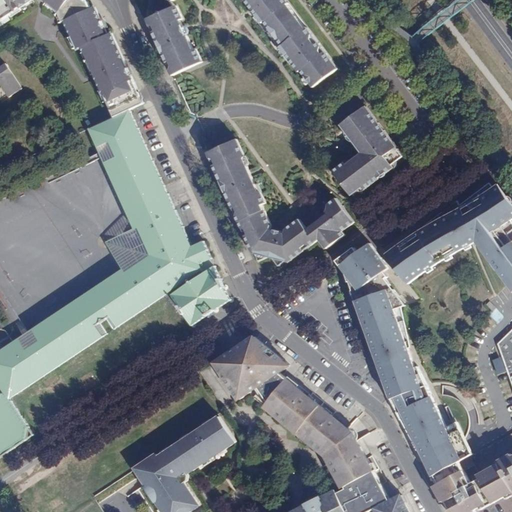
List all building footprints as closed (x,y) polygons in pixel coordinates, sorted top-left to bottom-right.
[(85,47),(116,115),(129,110),(131,109),(146,102),(114,32),(110,34),(101,14),(95,7),(93,8),(88,0),(0,0),(0,21),(31,0),(44,0),(60,12),(64,21),(67,20),(79,48),(85,47)] [(316,91),(341,72),(310,32),(308,32),(291,9),(292,8),(286,0),(169,0),(173,5),(180,0),(247,0),(248,1),(246,2),(265,27),(267,26),(285,49),(284,51),(302,75),(304,74),(316,91)] [(177,7),(175,8),(147,20),(174,78),(203,64),(197,51),(194,52),(180,23),(183,22),(177,7)] [(22,89),(6,64),(0,68),(0,84),(2,83),(11,97),(22,89)] [(390,161),(402,152),(364,104),(340,122),(361,148),(345,161),(344,159),(333,168),(351,191),(362,183),(364,185),(393,164),(390,161)] [(0,352),(0,458),(29,439),(30,424),(12,398),(12,396),(108,333),(102,323),(109,319),(115,329),(163,297),(164,297),(172,292),(195,277),(197,284),(221,280),(211,259),(213,258),(204,241),(193,245),(192,246),(129,110),(116,115),(88,129),(135,230),(145,225),(156,247),(150,267),(131,278),(127,274),(67,314),(71,321),(42,341),(35,329),(0,352)] [(355,222),(348,212),(336,197),(328,204),(328,206),(328,209),(327,210),(329,213),(307,229),(301,221),(288,232),(286,236),(284,235),(283,234),(276,232),(275,233),(273,233),(274,228),(265,208),(268,206),(264,195),(259,197),(258,193),(250,177),(244,163),(242,160),(246,158),(238,142),(209,155),(254,253),(269,257),(273,255),(275,258),(289,262),(320,238),(328,249),(346,235),(343,231),(355,222)] [(488,269),(494,275),(497,272),(511,287),(511,232),(506,226),(510,223),(501,211),(506,206),(506,203),(503,200),(499,202),(496,204),(483,189),(447,215),(440,220),(438,217),(387,255),(393,262),(392,265),(392,267),(393,268),(396,268),(397,268),(410,284),(427,271),(446,259),(465,250),(473,247),(490,266),(488,269)] [(445,212),(438,217),(440,220),(447,215),(445,212)] [(125,269),(35,329),(42,341),(71,321),(67,314),(127,274),(131,278),(150,267),(156,247),(145,225),(135,230),(108,243),(125,269)] [(438,473),(471,456),(474,454),(462,430),(456,432),(452,426),(419,366),(417,366),(405,334),(403,335),(394,310),(389,311),(386,304),(396,301),(395,298),(400,296),(395,289),(391,289),(391,283),(387,278),(389,277),(385,272),(383,269),(388,265),(382,259),(378,253),(371,244),(359,253),(341,266),(343,268),(349,283),(352,282),(354,286),(350,287),(354,299),(362,296),(366,310),(359,312),(362,320),(370,317),(380,343),(372,346),(386,385),(394,383),(399,395),(396,397),(403,409),(398,411),(403,419),(407,417),(419,438),(414,440),(419,450),(424,447),(430,459),(426,462),(431,470),(434,475),(438,473)] [(339,264),(341,266),(359,253),(357,250),(356,248),(337,261),(339,264)] [(511,287),(497,272),(494,275),(511,293),(511,287)] [(195,277),(172,292),(194,325),(230,301),(221,280),(197,284),(195,277)] [(354,299),(359,312),(366,310),(362,296),(354,299)] [(389,311),(394,310),(407,305),(400,296),(395,298),(396,301),(386,304),(389,311)] [(163,297),(115,329),(116,330),(164,297),(163,297)] [(362,320),(372,346),(380,343),(370,317),(362,320)] [(511,332),(500,344),(504,356),(509,371),(511,378),(511,332)] [(12,396),(12,398),(109,334),(108,333),(12,396)] [(282,360),(255,338),(217,363),(240,399),(259,386),(267,398),(279,408),(292,418),(291,419),(291,420),(313,437),(314,438),(314,437),(324,445),(325,445),(325,446),(326,446),(327,446),(327,445),(328,445),(342,427),(343,427),(343,426),(343,425),(343,424),(342,424),(310,396),(309,397),(306,394),(303,394),(300,396),(295,391),(298,387),(280,372),(284,368),(280,361),(282,360)] [(509,371),(504,356),(493,360),(498,375),(509,371)] [(392,400),(398,411),(403,409),(396,397),(399,395),(394,383),(386,385),(392,400)] [(291,419),(292,418),(279,408),(275,414),(288,424),(291,420),(291,419)] [(158,454),(139,466),(146,476),(149,481),(147,483),(166,511),(189,511),(197,507),(198,500),(185,480),(186,472),(192,468),(193,470),(237,441),(220,416),(160,456),(158,454)] [(407,417),(403,419),(414,440),(419,438),(407,417)] [(474,454),(478,451),(475,446),(462,421),(452,426),(456,432),(462,430),(474,454)] [(30,424),(29,439),(37,434),(30,424)] [(324,445),(314,437),(314,438),(313,437),(310,442),(327,455),(337,474),(342,472),(342,471),(343,471),(336,460),(336,459),(336,458),(336,457),(337,457),(337,456),(357,445),(358,445),(359,445),(360,445),(361,446),(359,442),(353,433),(346,426),(342,424),(343,424),(343,425),(343,426),(343,427),(342,427),(328,445),(327,445),(327,446),(326,446),(325,446),(325,445),(324,445)] [(342,472),(349,485),(346,486),(347,488),(338,492),(337,489),(331,493),(331,494),(304,507),(306,511),(349,511),(361,506),(360,504),(366,501),(367,504),(387,493),(382,483),(380,484),(377,479),(379,478),(368,457),(367,458),(361,446),(360,445),(359,445),(358,445),(357,445),(337,456),(337,457),(336,457),(336,458),(336,459),(336,460),(343,471),(342,471),(342,472)] [(424,447),(419,450),(426,462),(430,459),(424,447)] [(458,511),(498,491),(511,483),(511,456),(480,474),(482,477),(473,482),(466,469),(475,463),(471,456),(438,473),(440,477),(443,482),(439,485),(454,511),(458,511)] [(436,479),(439,485),(443,482),(440,477),(438,473),(434,475),(436,479)] [(476,511),(505,496),(511,492),(511,483),(498,491),(458,511),(476,511)] [(368,511),(370,511),(377,508),(382,505),(391,501),(389,497),(387,493),(367,504),(361,506),(349,511),(368,511)] [(403,495),(397,498),(399,501),(401,505),(407,502),(403,495)] [(382,505),(385,511),(411,511),(407,502),(401,505),(399,501),(397,498),(391,501),(382,505)]
